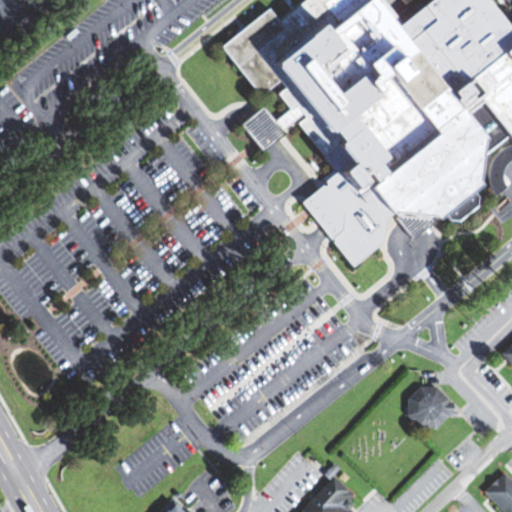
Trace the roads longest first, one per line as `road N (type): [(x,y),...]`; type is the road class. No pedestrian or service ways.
road 1 (residential): [(0,154),(131,48),(162,67)]
road 2 (residential): [(511,430),(454,368),(511,313)]
road 3 (residential): [(424,511),(511,430)]
